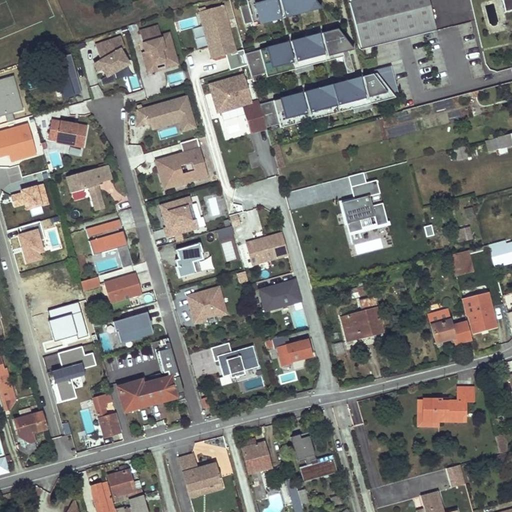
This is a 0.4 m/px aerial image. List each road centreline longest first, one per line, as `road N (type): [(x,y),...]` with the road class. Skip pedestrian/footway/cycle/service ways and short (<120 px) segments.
road 1 (residential): [(200,429),(107,110)]
road 2 (residential): [(262,194),(282,211),(332,398)]
road 3 (residential): [(0,484),(200,429)]
road 4 (residential): [(332,398),(511,350)]
road 5 (residential): [(200,429),(332,398)]
